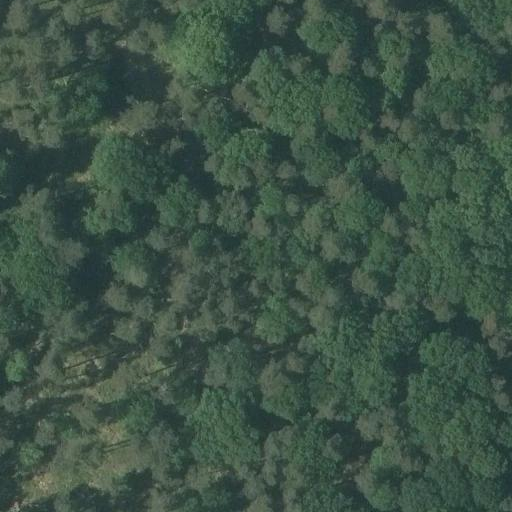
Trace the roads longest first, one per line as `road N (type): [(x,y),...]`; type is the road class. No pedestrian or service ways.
road 1 (track): [(237,511),(128,0)]
road 2 (track): [(0,304),(14,389),(0,421)]
